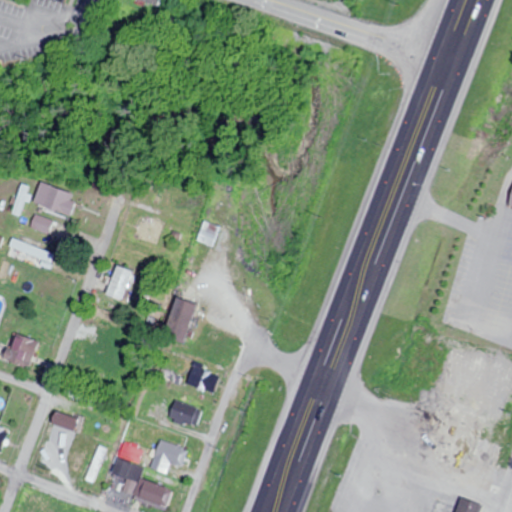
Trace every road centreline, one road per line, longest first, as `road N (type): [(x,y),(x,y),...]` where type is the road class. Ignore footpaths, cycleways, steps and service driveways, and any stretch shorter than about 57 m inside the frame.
road 1 (trunk): [(459,0),(260,511)]
road 2 (trunk): [(295,511),(489,0)]
road 3 (residential): [(6,511),(122,202)]
road 4 (residential): [(347,381),(274,354),(245,364),(186,511)]
road 5 (residential): [(257,0),(464,67)]
road 6 (residential): [(119,511),(0,469)]
